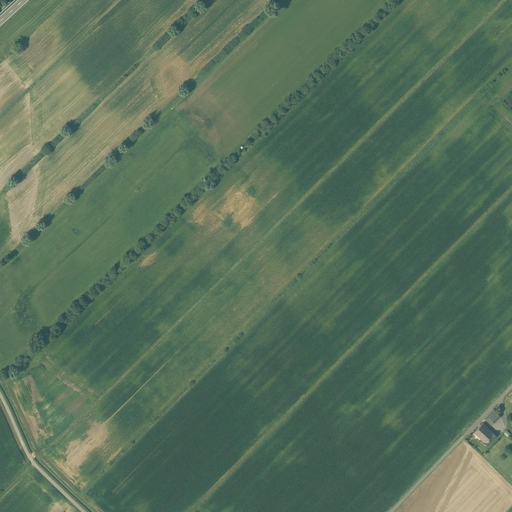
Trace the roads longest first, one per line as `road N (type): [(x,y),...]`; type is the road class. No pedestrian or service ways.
road 1 (unclassified): [(390,511),(511,385)]
road 2 (unclassified): [(83,511),(30,460),(0,394)]
